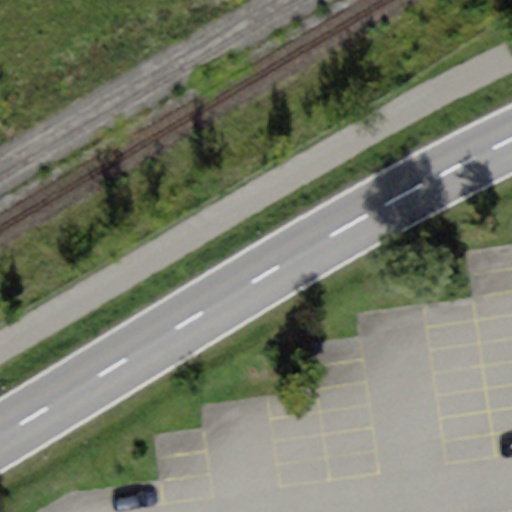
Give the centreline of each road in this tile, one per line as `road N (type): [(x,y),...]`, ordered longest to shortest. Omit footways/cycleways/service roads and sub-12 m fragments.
road 1 (primary): [(511,140),(384,205),(0,439)]
road 2 (unknown): [(0,190),(308,0)]
